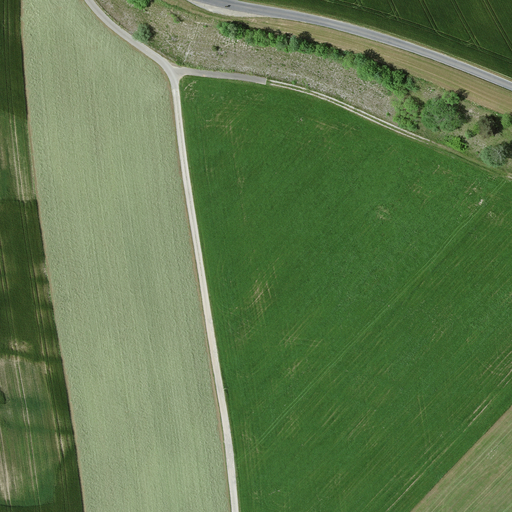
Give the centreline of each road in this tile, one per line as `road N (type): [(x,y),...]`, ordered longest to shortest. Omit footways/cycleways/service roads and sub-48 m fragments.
road 1 (track): [(172,67),(235,511)]
road 2 (unclassified): [(214,0),(385,38),(511,86)]
road 3 (track): [(265,80),(331,99),(511,176)]
road 4 (unclassified): [(89,0),(172,67),(265,80)]
